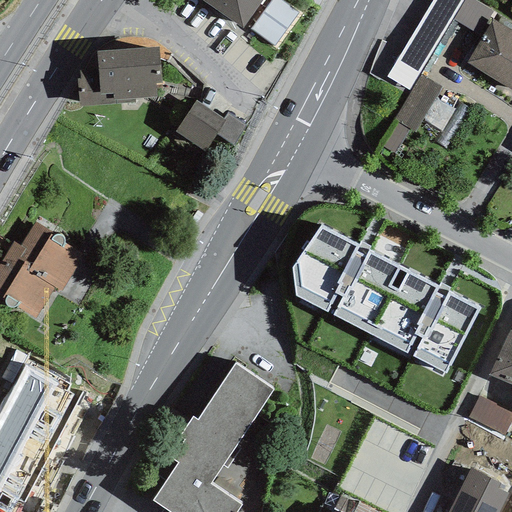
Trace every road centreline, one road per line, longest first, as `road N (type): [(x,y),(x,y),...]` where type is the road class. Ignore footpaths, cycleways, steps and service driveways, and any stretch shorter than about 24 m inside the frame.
road 1 (secondary): [(289,138),(82,511)]
road 2 (residential): [(511,308),(411,511)]
road 3 (residential): [(289,138),(453,231)]
road 4 (tertiary): [(0,156),(100,0)]
road 5 (secondary): [(360,0),(289,138)]
